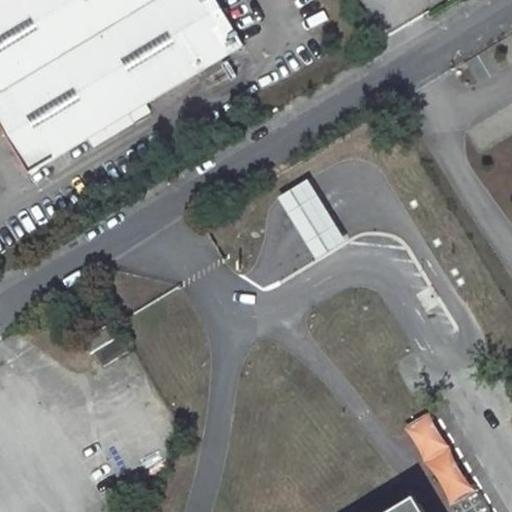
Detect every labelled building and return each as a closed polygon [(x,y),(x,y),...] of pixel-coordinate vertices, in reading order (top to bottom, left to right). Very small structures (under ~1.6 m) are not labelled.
[(244,46),(215,0),(0,0),(0,123),(30,174),(244,46)] [(346,242),(307,180),(278,198),(317,260),(346,242)] [(129,353),(111,324),(83,341),(91,354),(96,351),(104,367),(129,353)] [(401,424),(432,481),(443,475),(455,496),(468,489),(427,411),(401,424)] [(490,511),(479,493),(451,509),(453,511),(490,511)] [(425,511),(416,496),(389,511),(425,511)]
